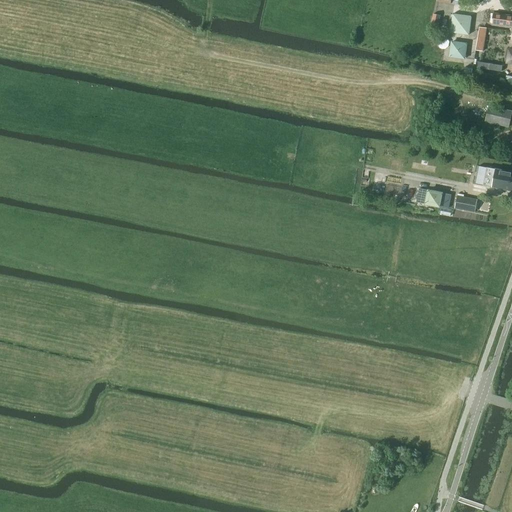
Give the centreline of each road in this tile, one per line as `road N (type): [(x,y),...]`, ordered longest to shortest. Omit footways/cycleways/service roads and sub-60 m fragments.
road 1 (track): [(511,104),(426,83),(357,82),(212,56),(203,41),(207,0)]
road 2 (unclassified): [(446,511),(511,311)]
